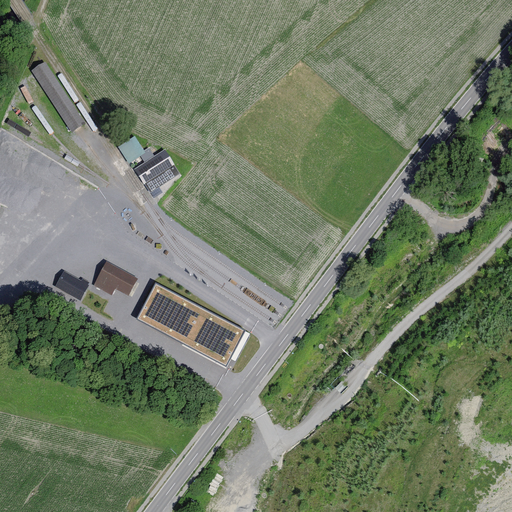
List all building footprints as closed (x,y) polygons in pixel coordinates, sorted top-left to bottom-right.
[(33,71),(73,133),(80,129),(87,124),(47,62),(33,71)] [(149,162),(138,169),(148,184),(177,165),(167,150),(159,155),(156,150),(145,157),(149,162)] [(133,296),(142,280),(131,274),(136,264),(116,253),(98,286),(117,296),(120,289),(133,296)] [(91,286),(70,275),(62,289),(92,306),(97,296),(88,291),(91,286)] [(5,286),(0,290),(0,309),(15,297),(5,286)] [(127,334),(145,343),(152,330),(135,320),(127,334)]
